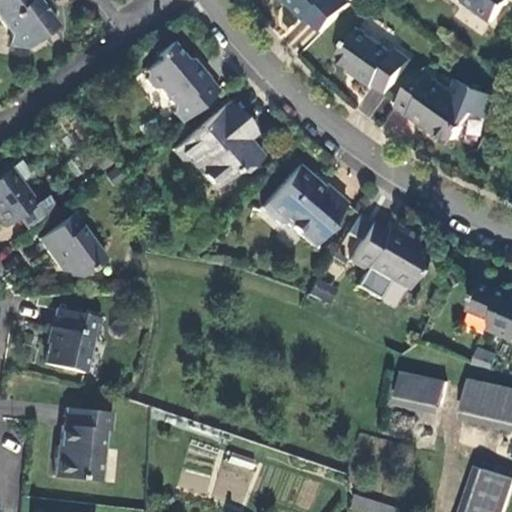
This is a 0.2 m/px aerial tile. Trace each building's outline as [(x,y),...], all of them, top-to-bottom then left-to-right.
[(49,5),(44,0),(0,0),(0,25),(10,39),(9,50),(25,52),(55,30),(45,16),(41,10),(49,5)] [(309,22),(321,35),(349,7),(342,0),(282,0),(286,4),(288,2),(295,10),(293,12),(306,25),(309,22)] [(511,0),(457,0),(493,26),(506,7),(508,8),(511,1),(511,0)] [(53,11),(49,5),(41,10),(45,16),(53,11)] [(394,58),(359,32),(337,63),(358,78),(356,80),(372,91),(374,89),(385,98),(411,64),(397,54),(394,58)] [(179,126),(217,94),(200,72),(192,72),(172,46),(156,58),(155,64),(144,73),(144,82),(151,93),(159,93),(171,109),(170,115),(179,126)] [(423,70),(395,110),(428,134),(430,131),(447,144),(456,142),(464,130),(463,127),(475,111),(435,83),(437,80),(423,70)] [(241,135),(248,129),(230,106),(172,153),(181,165),(191,166),(213,193),(234,176),(243,177),(262,162),(248,144),(241,135)] [(256,138),(248,129),(241,135),(248,144),(256,138)] [(9,168),(0,174),(0,222),(4,228),(17,218),(36,205),(35,204),(9,168)] [(115,169),(106,175),(113,185),(122,179),(115,169)] [(311,181),(296,169),(260,210),(277,227),(286,228),(311,251),(329,229),(327,227),(344,206),(323,187),(319,192),(309,184),(311,181)] [(45,196),(35,204),(36,205),(17,218),(25,230),(55,209),(45,196)] [(104,263),(72,218),(38,242),(58,270),(61,268),(70,281),(77,282),(104,263)] [(385,234),(371,226),(347,265),(363,273),(365,270),(404,293),(424,259),(400,245),(403,240),(387,230),(385,234)] [(327,286),(314,280),(308,295),(320,301),(327,286)] [(498,290),(483,284),(472,310),(495,320),(491,329),(511,338),(511,292),(509,285),(498,290)] [(334,290),(327,286),(320,301),(327,304),(334,290)] [(98,325),(55,314),(42,368),(81,377),(89,342),(94,344),(98,325)] [(470,362),(489,370),(495,354),(477,346),(470,362)] [(422,380),(427,357),(383,347),(375,379),(397,383),(398,376),(422,380)] [(463,389),(468,365),(450,360),(444,385),(463,389)] [(511,375),(468,365),(463,389),(511,399),(511,375)] [(107,408),(60,402),(59,412),(58,419),(56,419),(52,452),(49,452),(47,471),(93,476),(99,425),(105,426),(107,408)] [(468,445),(459,476),(490,485),(499,452),(468,445)] [(330,472),(327,485),(378,501),(380,488),(330,472)] [(482,511),(490,485),(459,476),(448,511),(482,511)] [(348,511),(352,511),(397,511),(399,507),(352,495),(348,511)] [(258,511),(277,511),(264,503),(258,511)]
